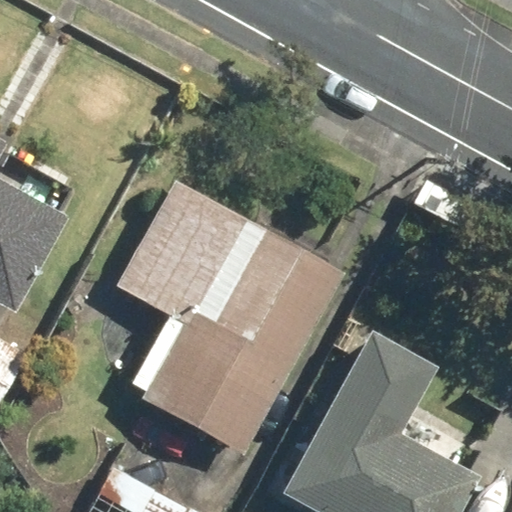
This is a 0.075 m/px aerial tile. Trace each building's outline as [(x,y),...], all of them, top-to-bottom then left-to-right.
[(0,139),(1,138),(0,137),(0,302),(10,308),(63,212),(54,207),(65,187),(0,151),(0,139)] [(239,450),(339,269),(170,176),(111,281),(164,310),(125,380),(139,387),(136,393),(239,450)] [(433,362),(366,325),(276,488),(320,511),(452,511),(475,472),(396,429),(433,362)] [(0,389),(23,352),(0,338),(0,389)] [(199,511),(128,474),(107,511),(199,511)]
